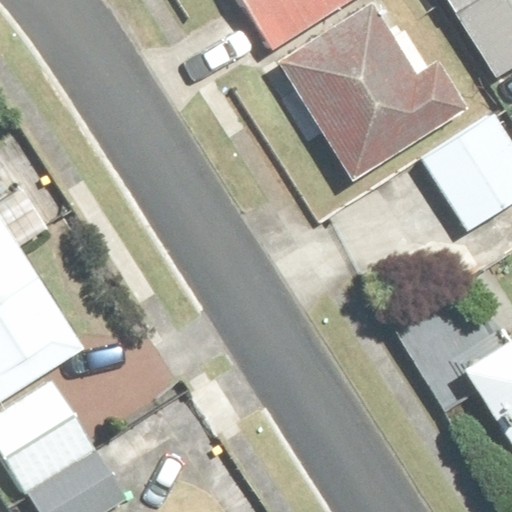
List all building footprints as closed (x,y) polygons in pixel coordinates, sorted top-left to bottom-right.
[(236,0),(269,51),(349,0),(236,0)] [(511,0),(438,0),(489,80),(511,65),(511,0)] [(366,3),(277,64),(354,176),(476,102),(433,60),(414,72),(366,3)] [(511,148),(491,115),(418,162),(464,233),(511,202),(511,148)] [(0,224),(0,400),(81,348),(0,224)] [(511,334),(457,368),(511,457),(511,334)] [(50,382),(0,413),(0,460),(31,511),(108,511),(124,503),(50,382)]
